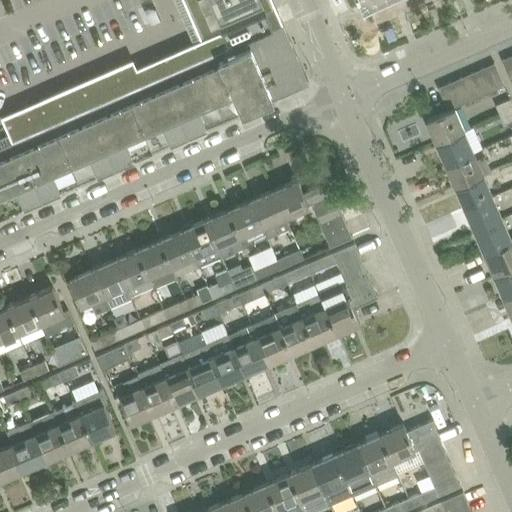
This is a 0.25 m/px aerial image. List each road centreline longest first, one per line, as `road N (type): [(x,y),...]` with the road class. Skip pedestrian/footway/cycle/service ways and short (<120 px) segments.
road 1 (residential): [(44,511),(452,349)]
road 2 (residential): [(0,246),(343,98)]
road 3 (residential): [(452,349),(343,98)]
road 4 (residential): [(343,98),(511,25)]
